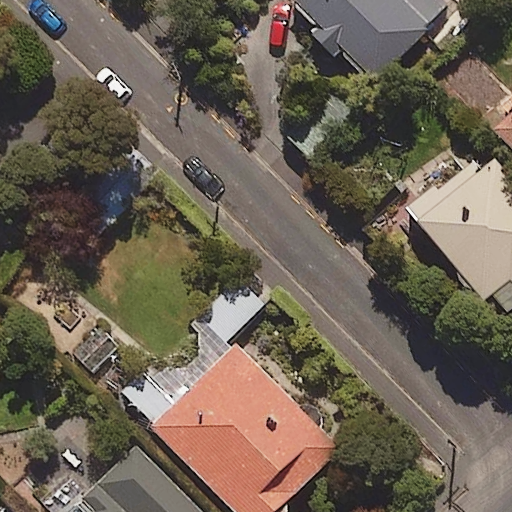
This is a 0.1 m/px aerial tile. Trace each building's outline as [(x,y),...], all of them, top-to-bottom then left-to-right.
[(455,0),(291,0),(287,6),(381,87),(455,0)] [(320,116),(288,140),(314,175),(347,151),(320,116)] [(511,123),(500,136),(511,147),(511,123)] [(0,290),(37,245),(0,215),(0,165),(3,162),(0,159),(0,290)] [(499,301),(511,316),(511,182),(495,162),(479,174),(474,168),(414,217),(489,310),(499,301)] [(116,235),(144,188),(112,169),(84,216),(116,235)] [(126,346),(101,319),(67,351),(91,377),(126,346)] [(242,346),(153,433),(230,511),(291,511),(349,455),(242,346)] [(44,509),(46,511),(197,511),(141,453),(90,501),(72,483),(44,509)] [(8,511),(1,503),(0,504),(0,511),(8,511)]
